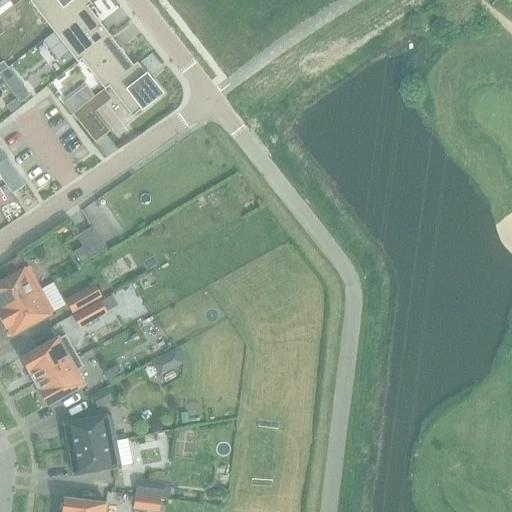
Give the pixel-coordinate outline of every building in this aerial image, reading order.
[(0,0),(0,16),(12,7),(6,0),(0,0)] [(87,0),(29,0),(29,1),(53,31),(90,2),(87,0)] [(90,2),(53,31),(76,61),(109,35),(86,6),(90,3),(90,2)] [(109,35),(76,61),(77,62),(80,59),(103,88),(136,62),(132,65),(109,35)] [(136,62),(103,88),(104,89),(107,86),(131,116),(160,93),(136,62)] [(76,93),(63,103),(71,113),(84,103),(76,93)] [(14,98),(5,106),(10,111),(19,104),(14,98)] [(85,102),(71,113),(94,142),(108,130),(85,102)] [(6,157),(0,161),(0,170),(10,164),(6,157)] [(8,182),(5,184),(11,193),(24,184),(18,175),(8,182)] [(82,246),(72,252),(81,264),(106,249),(91,226),(75,236),(82,246)] [(0,310),(40,288),(27,266),(0,280),(0,310)] [(71,313),(100,297),(92,284),(64,300),(71,313)] [(53,311),(40,288),(0,310),(0,322),(4,329),(7,327),(11,334),(53,311)] [(98,301),(73,315),(80,327),(105,313),(98,301)] [(19,357),(33,381),(77,357),(72,347),(71,347),(64,335),(57,339),(56,337),(19,357)] [(77,357),(33,381),(46,405),(83,385),(75,371),(83,366),(77,357)] [(114,365),(97,375),(103,386),(120,376),(127,373),(121,361),(114,365)] [(106,389),(91,397),(97,407),(111,399),(106,389)] [(110,414),(64,423),(65,432),(61,432),(65,450),(115,440),(110,414)] [(120,466),(115,440),(65,450),(68,467),(72,466),(74,475),(120,466)] [(136,478),(134,493),(162,496),(164,482),(136,478)] [(158,511),(159,498),(134,495),(132,508),(158,511)] [(63,498),(61,511),(103,511),(105,503),(63,498)]
